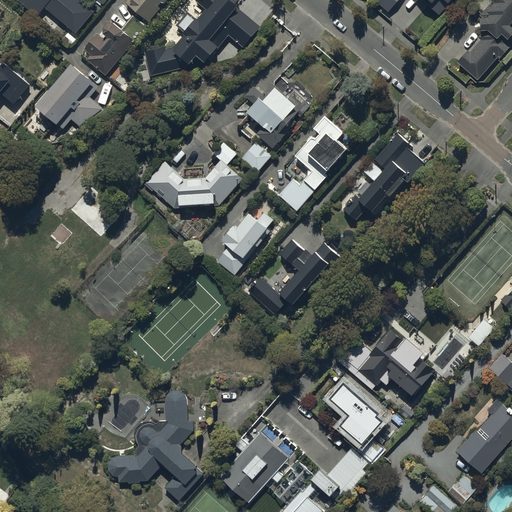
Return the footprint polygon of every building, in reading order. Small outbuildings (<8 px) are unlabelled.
[(17,0),(38,17),(46,7),(76,33),(95,10),(97,12),(101,8),(95,3),(92,7),(83,0),(17,0)] [(165,2),(166,0),(127,0),(126,1),(150,20),(161,7),(159,5),(162,0),(165,2)] [(196,0),(206,9),(199,16),(197,18),(188,10),(175,25),(185,33),(174,46),(167,48),(166,46),(145,50),(151,75),(188,67),(197,54),(205,60),(207,58),(211,61),(215,56),(214,54),(229,35),(243,46),(260,25),(237,6),(241,1),(240,0),(196,0)] [(375,0),(389,11),(398,0),(375,0)] [(429,0),(427,3),(440,14),(452,0),(429,0)] [(511,0),(493,0),(494,0),(490,6),(489,4),(481,14),(483,30),(477,36),(481,39),(471,51),(468,48),(458,60),(480,79),(499,56),(500,57),(510,45),(507,42),(511,36),(511,0)] [(134,15),(122,28),(114,20),(108,21),(104,26),(105,29),(103,32),(108,36),(106,39),(96,32),(84,47),(86,48),(81,55),(106,75),(135,40),(137,42),(149,29),(134,15)] [(100,84),(72,61),(36,105),(64,128),(72,119),(84,129),(102,107),(90,97),(100,84)] [(273,148),(297,120),(294,117),(297,113),(301,117),(313,104),(311,102),(313,99),(294,82),(288,82),(282,76),(276,83),(273,81),(264,92),(255,84),(245,95),(254,103),(247,111),(264,125),(256,133),(273,148)] [(297,210),(328,174),(325,172),(354,138),(325,113),(314,127),(320,132),(316,138),(312,134),(295,154),(312,169),(300,183),(293,177),(278,194),(297,210)] [(410,149),(413,145),(398,132),(376,158),(386,166),(383,170),(373,161),(364,171),(375,180),(361,196),(356,193),(344,208),(357,220),(368,207),(374,212),(408,172),(414,177),(427,162),(410,149)] [(146,181),(175,207),(220,205),(243,178),(227,164),(238,152),(224,140),(213,153),(220,159),(207,175),(185,177),(165,160),(146,181)] [(272,154),(256,141),(242,158),(258,171),(272,154)] [(90,183),(68,209),(101,238),(123,212),(90,183)] [(235,273),(270,230),(267,227),(274,218),(265,211),(259,218),(250,210),(238,225),(235,223),(222,238),(229,244),(217,259),(235,273)] [(75,233),(61,220),(48,234),(62,247),(75,233)] [(40,288),(68,257),(54,244),(36,228),(22,244),(25,247),(20,253),(15,249),(0,266),(0,347),(12,334),(16,337),(40,311),(29,301),(34,294),(37,297),(42,291),(40,288)] [(98,241),(90,234),(76,249),(84,256),(98,241)] [(294,304),(330,263),(332,265),(340,255),(324,241),(313,254),(305,248),(304,248),(292,238),(279,252),(291,262),(271,285),(260,275),(247,290),(275,315),(289,299),(294,304)] [(511,309),(511,285),(506,292),(508,294),(502,301),(511,309)] [(65,373),(107,330),(84,307),(78,314),(64,300),(48,317),(62,331),(29,365),(51,387),(65,373)] [(495,327),(485,318),(469,337),(480,345),(495,327)] [(370,339),(364,347),(363,348),(369,354),(356,369),(363,375),(376,387),(389,373),(414,394),(436,368),(432,365),(432,364),(422,356),(432,345),(418,332),(407,345),(404,342),(406,339),(392,327),(377,345),(370,339)] [(511,361),(503,353),(489,367),(511,388),(511,361)] [(381,411),(345,381),(332,396),(351,412),(341,423),(362,441),(356,448),(375,464),(388,448),(372,435),(384,421),(377,415),(381,411)] [(162,463),(163,463),(175,474),(164,486),(180,500),(205,471),(182,451),(182,443),(193,429),(193,420),(188,420),(187,399),(185,394),(181,390),(174,390),(168,393),(165,400),(166,419),(160,420),(157,423),(151,421),(147,420),(141,423),(137,426),(136,431),(135,436),(139,444),(135,447),(135,453),(120,455),(114,457),(110,461),(109,465),(111,472),(116,476),(119,476),(119,481),(128,480),(128,483),(140,482),(140,480),(148,480),(162,463)] [(482,473),(511,438),(511,415),(511,416),(503,409),(506,406),(497,398),(487,409),(492,414),(478,429),(477,428),(457,451),(454,448),(447,456),(459,466),(466,458),(482,473)] [(293,451),(268,429),(264,434),(261,432),(250,444),(242,438),(235,446),(242,452),(221,477),(250,502),(272,477),(279,482),(284,476),(278,470),(285,462),(290,457),(289,456),(293,451)] [(341,484),(321,467),(312,477),(314,479),(303,491),(301,489),(279,511),(326,511),(310,496),(320,485),(331,495),(341,484)] [(478,487),(464,474),(449,491),(463,504),(478,487)] [(451,511),(458,506),(435,484),(420,501),(431,511),(451,511)]
